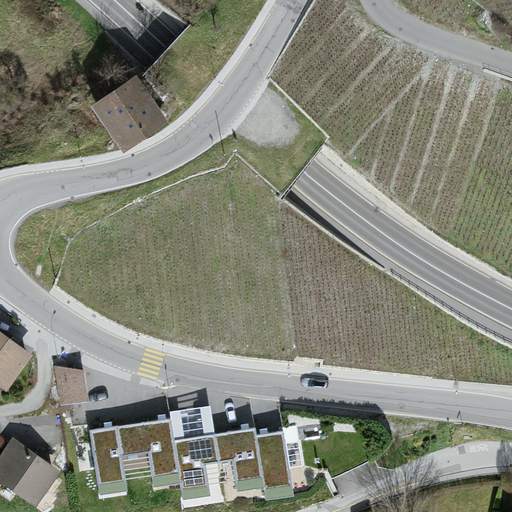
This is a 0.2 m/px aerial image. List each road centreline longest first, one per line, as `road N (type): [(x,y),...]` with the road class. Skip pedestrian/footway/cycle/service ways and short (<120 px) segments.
road 1 (tertiary): [(511,415),(161,367),(77,331),(0,274)]
road 2 (tertiary): [(114,0),(363,219),(511,309)]
road 3 (tertiary): [(0,201),(140,166),(194,137),(225,110),(292,0)]
road 4 (unclassified): [(324,511),(454,460),(511,454)]
road 5 (unclassified): [(511,65),(390,24),(369,0)]
